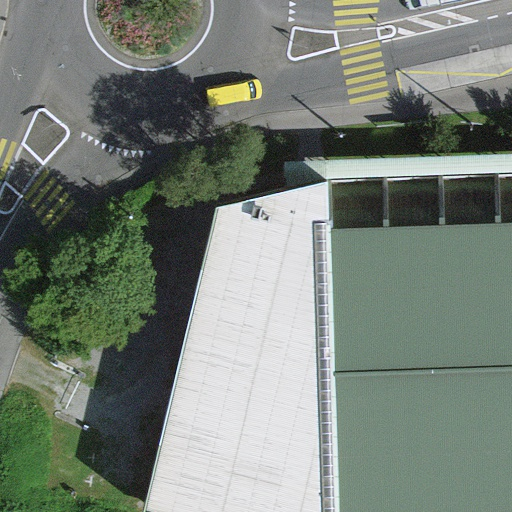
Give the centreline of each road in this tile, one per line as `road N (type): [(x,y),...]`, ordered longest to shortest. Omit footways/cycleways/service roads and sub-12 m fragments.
road 1 (tertiary): [(223,95),(511,27)]
road 2 (secondary): [(0,265),(77,171),(127,127)]
road 3 (tertiary): [(403,0),(358,7),(257,1)]
road 4 (secondary): [(35,55),(78,109),(127,127)]
